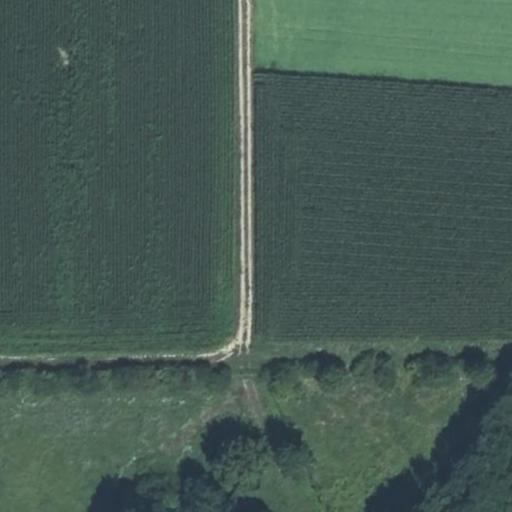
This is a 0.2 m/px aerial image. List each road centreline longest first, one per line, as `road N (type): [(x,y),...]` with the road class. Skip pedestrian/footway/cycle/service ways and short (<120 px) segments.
road 1 (track): [(241,0),(246,321),(237,352),(200,362),(0,366)]
road 2 (track): [(237,352),(240,380),(135,480),(123,511)]
